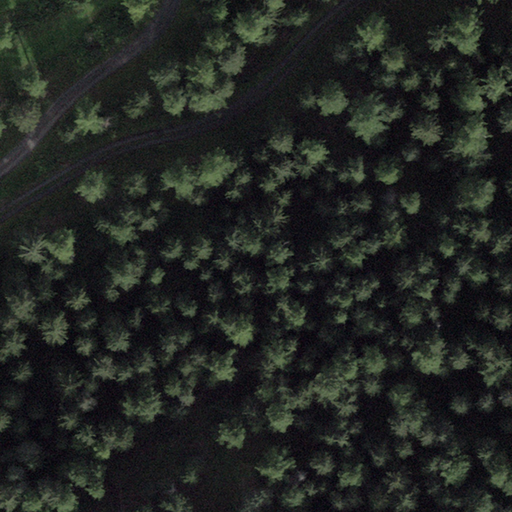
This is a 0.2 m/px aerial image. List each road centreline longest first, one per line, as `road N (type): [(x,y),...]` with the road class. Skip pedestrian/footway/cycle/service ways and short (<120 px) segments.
road 1 (track): [(0,217),(267,65),(360,0)]
road 2 (track): [(0,168),(96,75),(145,40),(171,0)]
